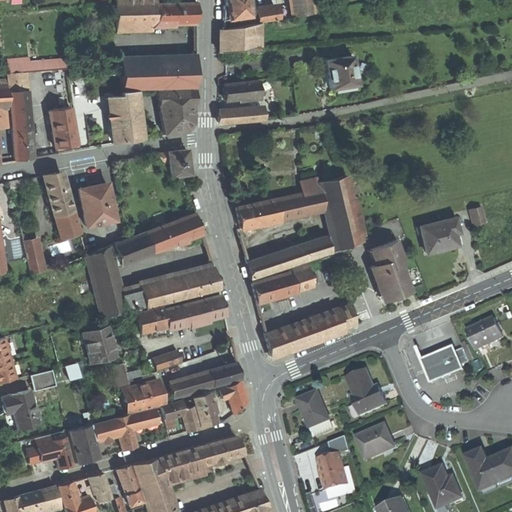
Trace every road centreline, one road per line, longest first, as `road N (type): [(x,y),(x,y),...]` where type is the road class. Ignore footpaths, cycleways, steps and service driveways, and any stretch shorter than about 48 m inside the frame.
road 1 (residential): [(263,415),(0,491)]
road 2 (tertiary): [(204,136),(210,196),(266,387)]
road 3 (residential): [(204,136),(0,169)]
road 4 (residential): [(384,331),(423,412),(469,419),(511,408)]
road 5 (tertiary): [(511,277),(384,331)]
road 6 (tertiary): [(209,0),(204,136)]
road 7 (tertiary): [(384,331),(266,387)]
